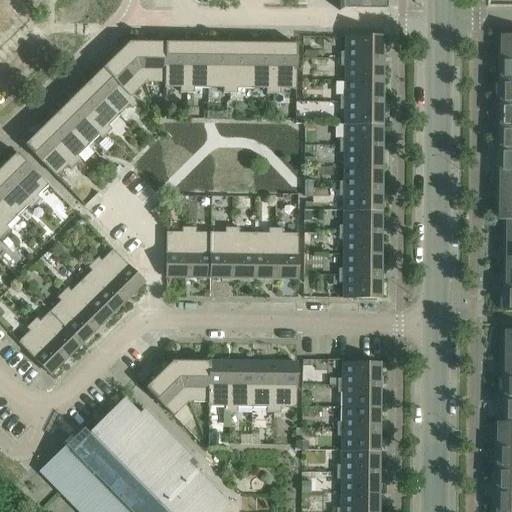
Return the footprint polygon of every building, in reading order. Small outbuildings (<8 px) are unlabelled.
[(339,0),(340,12),(384,12),(383,0),(339,0)] [(511,36),(500,36),(500,60),(511,60),(511,36)] [(340,53),(340,60),(382,61),(382,38),(345,38),(345,53),(340,53)] [(129,43),(102,69),(131,98),(131,97),(145,84),(129,43)] [(165,44),(129,43),(145,84),(164,84),(165,84),(165,44)] [(165,84),(164,84),(164,89),(179,89),(179,94),(186,94),(187,44),(165,44),(165,84)] [(187,44),(186,94),(193,94),(193,89),(208,89),(209,44),(187,44)] [(209,44),(208,89),(223,89),(222,94),(230,94),(230,44),(209,44)] [(230,44),(230,94),(237,94),(237,90),(251,90),(252,44),(230,44)] [(252,44),(251,90),(266,90),(266,95),(273,95),(274,45),(252,44)] [(274,45),(273,95),(280,95),(280,90),(295,90),(296,45),(274,45)] [(382,61),(340,60),(340,67),(345,67),(345,82),(381,82),(382,61)] [(511,60),(500,60),(500,83),(511,83),(511,60)] [(102,69),(87,84),(118,117),(129,106),(132,110),(138,104),(131,97),(131,98),(102,69)] [(340,96),(340,103),(381,104),(381,82),(345,82),(345,96),(340,96)] [(511,83),(500,83),(499,106),(511,105),(511,83)] [(87,84),(71,100),(106,135),(111,130),(108,127),(118,117),(87,84)] [(71,100),(56,115),(88,147),(98,137),(101,140),(106,135),(71,100)] [(381,104),(340,103),(340,110),(345,110),(344,125),(381,125),(381,104)] [(511,105),(499,106),(499,129),(511,128),(511,105)] [(56,115),(41,130),(76,165),(81,161),(77,157),(88,147),(56,115)] [(339,139),(339,146),(381,147),(381,125),(344,125),(344,139),(339,139)] [(511,128),(499,129),(499,152),(511,152),(511,128)] [(76,165),(41,130),(24,146),(56,178),(67,167),(71,170),(76,165)] [(381,147),(339,146),(339,153),(344,153),(344,168),(381,168),(381,147)] [(511,152),(499,152),(499,175),(511,174),(511,152)] [(16,154),(0,170),(35,205),(40,200),(37,197),(48,186),(16,154)] [(315,158),(304,158),(304,167),(315,167),(315,158)] [(339,183),(339,190),(380,190),(381,168),(344,168),(344,183),(339,183)] [(0,170),(0,169),(0,200),(16,217),(27,207),(30,210),(35,205),(0,170)] [(511,174),(499,175),(499,198),(511,197),(511,174)] [(313,181),(304,181),(304,189),(312,189),(313,181)] [(380,190),(339,190),(339,197),(344,197),(344,211),(380,212),(380,190)] [(511,197),(499,198),(498,221),(505,221),(511,220),(511,197)] [(0,200),(0,231),(4,236),(9,231),(6,227),(16,217),(0,200)] [(338,226),(338,233),(380,234),(380,212),(344,211),(343,226),(338,226)] [(165,279),(188,279),(188,229),(181,229),(181,234),(166,233),(165,279)] [(188,229),(188,279),(210,279),(210,234),(195,234),(195,229),(188,229)] [(210,234),(210,279),(231,279),(231,229),(224,229),(224,234),(210,234)] [(231,229),(231,279),(253,279),(253,234),(238,234),(238,229),(231,229)] [(253,234),(253,279),(274,280),(274,229),(267,229),(267,234),(253,234)] [(274,229),(274,280),(297,280),(297,235),(282,235),(281,230),(274,229)] [(380,234),(338,233),(338,240),(343,240),(343,255),(380,255),(380,234)] [(97,259),(92,264),(127,299),(144,284),(112,251),(101,262),(97,259)] [(338,270),(338,277),(380,277),(380,255),(343,255),(343,270),(338,270)] [(91,272),(81,282),(112,315),(127,299),(92,264),(87,269),(91,272)] [(380,277),(338,277),(338,283),(343,284),(343,299),(379,300),(380,277)] [(67,289),(62,294),(97,330),(112,315),(81,282),(70,293),(67,289)] [(60,302),(50,313),(81,345),(97,330),(62,294),(57,299),(60,302)] [(36,319),(31,324),(66,360),(81,345),(50,313),(39,323),(36,319)] [(66,360),(31,324),(26,329),(29,333),(18,344),(50,376),(66,360)] [(188,403),(172,363),(145,389),(174,417),(188,403)] [(209,363),(172,363),(188,403),(207,403),(208,403),(209,363)] [(208,403),(207,403),(207,408),(223,408),(223,413),(230,413),(230,363),(209,363),(208,403)] [(230,363),(230,413),(237,413),(237,408),(251,408),(252,363),(230,363)] [(252,363),(251,408),(266,409),(266,414),(273,414),(273,364),(252,363)] [(273,364),(273,414),(280,414),(280,409),(296,409),(296,364),(273,364)] [(337,380),(337,387),(379,387),(379,365),(342,364),(342,380),(337,380)] [(379,387),(337,387),(337,394),(342,394),(342,409),(378,409),(379,387)] [(64,447),(38,473),(39,474),(40,473),(78,511),(223,511),(229,506),(228,505),(227,506),(186,465),(191,459),(190,459),(185,464),(139,417),(144,411),(143,411),(138,416),(123,401),(125,400),(124,399),(87,435),(82,430),(73,439),(70,436),(62,445),(64,447)] [(337,423),(337,430),(378,430),(378,409),(342,409),(342,423),(337,423)] [(496,423),(496,447),(511,447),(511,423),(504,424),(504,423),(496,423)] [(378,430),(337,430),(337,437),(341,437),(341,452),(378,452),(378,430)] [(307,442),(295,442),(295,450),(307,450),(307,442)] [(511,447),(496,447),(496,470),(511,469),(511,447)] [(336,466),(336,473),(378,474),(378,452),(341,452),(341,466),(336,466)] [(511,469),(496,470),(496,492),(511,492),(511,469)] [(378,474),(336,473),(336,480),(341,480),(341,495),(378,495),(378,474)] [(311,483),(301,483),(301,494),(310,494),(311,483)] [(511,511),(511,492),(496,492),(495,511),(511,511)] [(336,509),(335,511),(377,511),(378,495),(341,495),(341,510),(336,509)]
